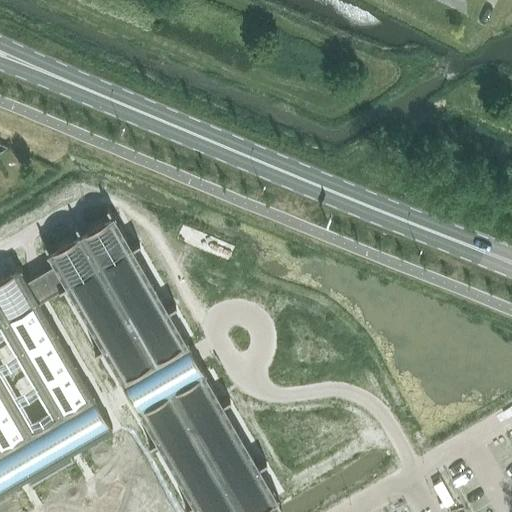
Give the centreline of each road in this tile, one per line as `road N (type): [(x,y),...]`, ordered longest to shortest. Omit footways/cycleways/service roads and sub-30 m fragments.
road 1 (primary): [(511,265),(0,55)]
road 2 (residential): [(28,511),(129,455),(170,511)]
